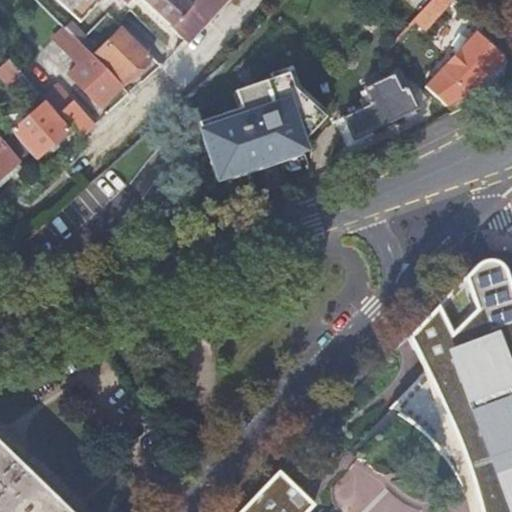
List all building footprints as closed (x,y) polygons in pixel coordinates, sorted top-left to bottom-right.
[(120,0),(127,6),(133,0),(54,0),(80,24),(101,0),(120,0)] [(142,0),(173,28),(188,41),(226,0),(142,0)] [(452,1),(450,0),(430,0),(413,19),(425,31),(452,1)] [(71,23),(64,30),(79,44),(85,38),(71,23)] [(171,30),(185,44),(187,42),(188,41),(173,28),(171,30)] [(64,30),(64,29),(53,40),(68,55),(79,44),(64,30)] [(121,87),(151,58),(122,29),(99,52),(93,59),(121,87)] [(475,34),(425,88),(446,108),(469,96),(480,84),(503,59),(475,34)] [(85,38),(79,44),(89,55),(93,59),(99,52),(85,38)] [(79,44),(68,55),(75,62),(79,66),(89,55),(79,44)] [(93,59),(89,55),(79,66),(75,62),(71,65),(74,69),(68,75),(99,107),(121,87),(93,59)] [(38,93),(14,68),(5,77),(23,96),(28,92),(33,97),(38,93)] [(318,114),(321,111),(295,89),(287,70),(266,78),(268,81),(284,76),(291,92),(317,115),(318,114)] [(300,141),(322,118),(318,114),(317,115),(291,92),(284,76),(268,81),(245,90),(231,95),(237,111),(195,126),(215,183),(228,178),(297,154),(302,152),(299,142),(300,141)] [(399,90),(392,76),(364,90),(371,105),(343,119),(353,141),(386,125),(417,110),(406,87),(399,90)] [(43,98),(79,137),(93,125),(56,86),(43,98)] [(28,154),(34,161),(49,148),(67,133),(41,104),(25,118),(9,132),(28,154)] [(0,120),(9,132),(25,118),(20,113),(13,119),(0,119),(0,120)] [(28,154),(9,132),(0,140),(0,144),(16,164),(28,154)] [(0,177),(16,164),(0,144),(0,177)] [(298,159),(297,154),(228,178),(230,183),(263,171),(298,159)] [(511,511),(511,273),(511,269),(506,259),(492,256),(484,261),(413,332),(431,367),(449,404),(467,450),(482,489),(487,511),(511,511)] [(449,404),(431,367),(396,406),(419,421),(456,457),(473,499),(474,511),(487,511),(482,489),(467,450),(449,404)] [(0,511),(61,511),(57,507),(0,451),(0,511)] [(247,511),(313,511),(316,510),(282,478),(247,511)]
